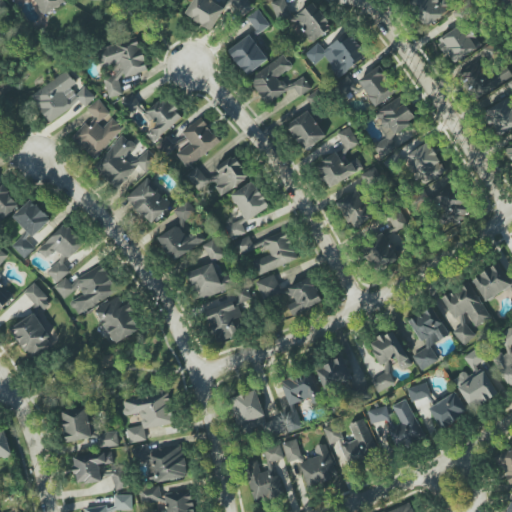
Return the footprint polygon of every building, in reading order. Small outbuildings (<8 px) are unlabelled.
[(34,0),(44,15),(67,2),(65,0),(34,0)] [(192,0),(185,16),(213,30),(225,7),(211,0),(192,0)] [(251,4),(248,0),(234,0),(242,10),(251,4)] [(314,2),(295,16),(291,17),(284,0),(277,0),(271,2),(279,23),(291,19),(297,28),(303,25),(306,33),(313,42),(331,29),(329,22),(314,2)] [(439,0),(412,0),(407,4),(428,27),(448,9),(439,0)] [(258,34),(270,26),(259,9),(246,17),(258,34)] [(453,64),(479,46),(470,33),(466,37),(459,26),(437,41),(453,64)] [(337,77),(367,57),(350,31),(323,49),(319,44),(306,53),(314,65),(324,58),(337,77)] [(229,50),(246,76),(268,61),(251,35),(229,50)] [(108,98),(123,94),(119,79),(147,71),(139,38),(96,49),(101,69),(114,65),(116,75),(104,79),(108,98)] [(267,105),(293,87),(300,97),(311,89),(299,72),(293,76),(295,79),(286,86),(279,76),(287,71),(278,59),(249,79),(267,105)] [(459,73),(474,99),(511,77),(511,75),(506,66),(490,75),(481,60),(459,73)] [(396,96),(384,67),(360,77),(372,106),(396,96)] [(95,99),(86,86),(75,94),(71,87),(76,84),(67,71),(30,95),(49,123),(80,102),(84,107),(95,99)] [(335,86),(344,97),(356,88),(347,76),(335,86)] [(129,113),(140,106),(132,94),(121,101),(129,113)] [(152,127),(145,134),(154,143),(183,116),(164,95),(142,116),(152,127)] [(498,135),(511,127),(511,96),(511,95),(485,110),(498,135)] [(71,138),(95,160),(123,128),(112,118),(103,128),(98,124),(110,110),(97,99),(87,110),(98,119),(91,127),(85,122),(71,138)] [(302,151),(325,139),(311,111),(288,123),(302,151)] [(187,168),(220,142),(201,118),(182,133),(190,143),(176,154),(187,168)] [(359,144),(350,127),(337,133),(346,151),(359,144)] [(118,189),(137,165),(146,173),(157,159),(145,149),(133,165),(123,157),(128,151),(131,152),(136,146),(121,134),(94,169),(118,189)] [(446,171),(428,142),(406,156),(424,185),(446,171)] [(315,165),(328,189),(363,169),(357,159),(344,166),(337,152),(315,165)] [(216,166),(220,174),(211,178),(220,195),(249,179),(237,156),(216,166)] [(186,177),(198,191),(209,182),(197,167),(186,177)] [(361,175),(367,186),(381,179),(374,168),(361,175)] [(150,223),(171,204),(147,178),(126,197),(150,223)] [(0,218),(2,221),(20,204),(0,181),(0,218)] [(269,208),(255,181),(230,194),(243,218),(225,227),(232,240),(247,232),(242,223),(269,208)] [(470,214),(455,184),(435,193),(450,223),(470,214)] [(337,201),(351,228),(373,217),(359,190),(337,201)] [(51,220),(31,199),(13,217),(27,231),(12,245),(24,258),(38,244),(32,238),(51,220)] [(206,241),(199,229),(192,233),(184,220),(195,213),(188,201),(173,210),(181,223),(158,237),(172,261),(206,241)] [(57,283),(70,271),(63,263),(84,243),(66,223),(37,250),(46,259),(56,251),(61,257),(46,271),(57,283)] [(252,262),(258,275),(297,259),(286,231),(262,240),(269,255),(252,262)] [(241,254),(254,248),(249,236),(235,242),(241,254)] [(225,255),(214,238),(202,246),(213,263),(225,255)] [(219,279),(213,263),(188,273),(198,300),(235,286),(231,275),(219,279)] [(484,301),(511,286),(500,263),(472,278),(484,301)] [(118,291),(102,264),(70,283),(67,279),(55,286),(62,299),(79,289),(83,295),(70,302),(78,315),(118,291)] [(263,299),(282,292),(275,274),(256,281),(263,299)] [(293,316),(323,301),(311,277),(286,289),(293,302),(287,304),(293,316)] [(441,298),(453,319),(466,312),(476,327),(491,319),(469,282),(441,298)] [(23,293),(39,310),(50,300),(34,283),(23,293)] [(205,311),(215,343),(238,335),(233,320),(242,317),(238,304),(251,300),(247,287),(232,292),(235,301),(205,311)] [(112,344),(140,331),(124,295),(96,308),(112,344)] [(412,356),(422,371),(439,360),(431,346),(449,335),(432,306),(409,320),(426,348),(412,356)] [(31,360),(55,344),(34,313),(10,329),(31,360)] [(453,317),(447,320),(452,330),(466,322),(463,317),(468,315),(466,313),(454,319),(453,317)] [(476,335),(465,323),(453,333),(464,346),(476,335)] [(509,387),(511,385),(511,350),(508,344),(511,341),(511,328),(498,336),(506,352),(494,359),(509,387)] [(411,366),(395,330),(369,341),(380,366),(396,358),(401,370),(411,366)] [(484,360),(475,349),(464,358),(473,369),(484,360)] [(325,392),(353,382),(344,357),(316,368),(325,392)] [(308,370),(279,383),(290,407),(307,399),(310,406),(322,400),(308,370)] [(372,378),(378,392),(395,384),(389,371),(372,378)] [(467,373),(455,379),(470,410),(498,396),(486,371),(470,379),(467,373)] [(407,389),(412,402),(431,395),(426,382),(407,389)] [(129,443),(146,440),(144,429),(175,423),(169,392),(122,400),(125,416),(140,413),(142,426),(127,428),(129,443)] [(443,430),(469,413),(455,392),(429,408),(443,430)] [(425,437),(406,399),(392,406),(401,424),(388,430),(398,451),(425,437)] [(368,411),(371,424),(390,419),(386,406),(368,411)] [(92,438),(87,407),(61,411),(67,442),(92,438)] [(349,424),(355,440),(345,444),(338,425),(324,430),(329,445),(339,441),(348,465),(378,455),(365,419),(349,424)] [(0,458),(12,456),(5,430),(0,431),(0,458)] [(100,447),(118,446),(117,432),(99,433),(100,447)] [(296,441),(283,444),(287,462),(300,459),(296,441)] [(338,477),(325,443),(314,447),(317,456),(300,463),(309,488),(338,477)] [(188,476),(182,444),(147,451),(146,445),(131,448),(134,463),(145,461),(150,484),(188,476)] [(254,503),(282,496),(274,461),(284,459),(280,445),(264,449),(269,470),(260,473),(257,460),(245,463),(254,503)] [(511,446),(495,455),(510,484),(511,482),(511,446)] [(74,454),(75,483),(101,482),(100,464),(113,463),(113,453),(74,454)] [(112,467),(114,490),(127,488),(125,466),(112,467)] [(139,489),(142,504),(161,501),(159,485),(139,489)] [(194,511),(193,491),(166,493),(167,511),(155,511),(194,511)] [(131,495),(115,496),(115,509),(132,509),(131,495)] [(387,511),(414,511),(410,503),(387,511)]
